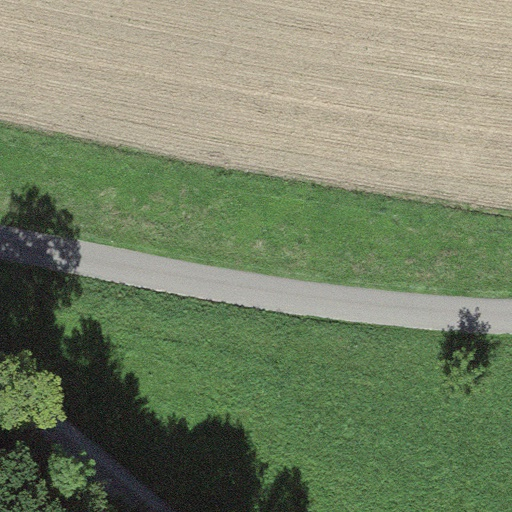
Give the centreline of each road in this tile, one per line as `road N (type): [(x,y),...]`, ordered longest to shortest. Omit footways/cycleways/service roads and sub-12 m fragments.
road 1 (unclassified): [(0,239),(228,282),(511,303)]
road 2 (track): [(0,388),(155,511)]
